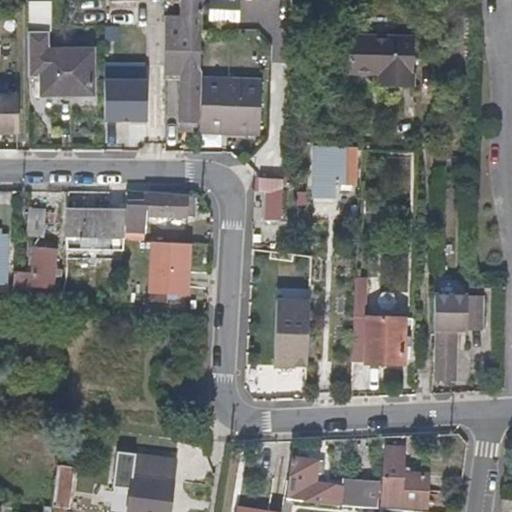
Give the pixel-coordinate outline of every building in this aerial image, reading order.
[(47,28),(48,1),(34,0),(27,0),(26,27),(47,28)] [(238,21),(238,0),(207,0),(207,20),(238,21)] [(165,24),(165,55),(181,56),(179,120),(180,122),(197,122),(199,10),(165,9),(165,24)] [(28,31),(28,76),(41,76),(42,93),(92,93),(91,50),(49,50),(48,31),(28,31)] [(437,44),(400,45),(399,69),(437,69),(437,44)] [(99,75),(99,121),(119,122),(119,144),(144,144),(144,76),(99,75)] [(200,98),(199,129),(258,131),(260,80),(235,79),(234,88),(210,88),(209,98),(200,98)] [(16,94),(2,94),(0,93),(0,131),(17,131),(16,94)] [(361,127),(338,126),(338,161),(320,160),(320,187),(335,188),(336,184),(354,184),(356,148),(360,148),(360,146),(361,127)] [(256,174),(255,173),(254,189),(266,190),(265,217),(280,218),(281,176),(256,174)] [(125,227),(146,227),(146,219),(194,219),(194,194),(146,194),(145,202),(126,201),(126,212),(125,227)] [(35,208),(33,235),(48,235),(50,209),(35,208)] [(124,236),(124,233),(125,227),(126,212),(67,210),(66,235),(124,236)] [(280,218),(265,217),(264,247),(279,248),(280,218)] [(1,235),(0,231),(0,286),(8,287),(9,236),(1,235)] [(187,293),(189,243),(153,241),(151,291),(187,293)] [(14,270),(12,292),(34,294),(35,284),(53,285),(56,247),(35,246),(32,271),(14,270)] [(466,295),(435,294),(434,303),(434,330),(436,330),(434,378),(453,379),(455,330),(465,330),(466,298),(466,295)] [(482,299),(466,298),(465,330),(481,330),(482,299)] [(276,299),(274,364),(296,365),(296,356),(308,357),(310,301),(276,299)] [(354,315),(353,354),(365,354),(365,362),(403,363),(404,316),(354,315)] [(308,357),(296,356),(296,365),(307,366),(308,357)] [(404,449),(386,448),(383,504),(426,508),(429,475),(403,473),(404,449)] [(168,511),(175,457),(134,451),(130,473),(125,472),(124,479),(131,481),(126,511),(168,511)] [(320,459),(291,455),(285,494),(331,503),(362,507),(369,508),(378,508),(379,482),(352,478),(350,486),(347,485),(346,485),(318,480),(320,459)] [(51,504),(68,507),(75,464),(58,462),(51,504)]
